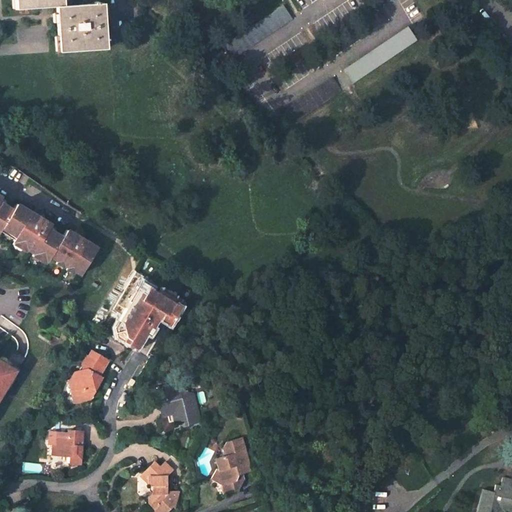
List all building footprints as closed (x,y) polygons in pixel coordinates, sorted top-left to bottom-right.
[(15,0),(16,9),(56,6),(63,6),(63,0),(15,0)] [(56,6),(59,51),(106,48),(103,3),(77,5),(72,5),(63,6),(56,6)] [(283,5),(224,45),(233,57),(291,17),(283,5)] [(409,28),(344,72),(353,84),(417,40),(409,28)] [(334,79),(287,111),(295,123),(342,91),(334,79)] [(0,202),(2,199),(0,197),(0,232),(2,229),(13,212),(7,209),(0,204),(0,202)] [(15,242),(26,250),(34,254),(46,262),(48,263),(51,259),(62,239),(56,235),(48,230),(50,226),(43,222),(42,216),(38,217),(37,213),(31,214),(25,210),(17,205),(13,212),(2,229),(16,237),(14,241),(13,242),(15,242)] [(16,237),(2,229),(0,232),(14,241),(16,237)] [(62,239),(51,259),(57,262),(64,267),(67,269),(74,273),(80,277),(97,250),(89,246),(84,242),(83,237),(78,237),(77,233),(72,234),(67,231),(62,239)] [(12,246),(24,253),(26,250),(15,242),(12,246)] [(32,258),(44,265),(46,262),(34,254),(32,258)] [(153,324),(157,318),(167,324),(171,327),(183,305),(174,300),(165,294),(163,297),(157,293),(153,291),(156,285),(135,272),(112,310),(121,316),(114,329),(117,338),(133,347),(137,349),(146,334),(149,336),(153,329),(151,327),(153,324)] [(157,293),(163,297),(165,294),(174,300),(176,297),(161,288),(157,293)] [(81,347),(95,325),(60,304),(41,292),(39,290),(25,311),(81,347)] [(167,324),(157,318),(153,324),(163,330),(167,324)] [(89,398),(102,377),(99,376),(107,360),(91,350),(88,355),(86,355),(82,363),(83,368),(74,371),(68,380),(72,396),(82,394),(89,398)] [(0,400),(9,386),(6,383),(12,373),(16,375),(21,366),(3,356),(1,359),(0,357),(0,400)] [(16,375),(12,373),(6,383),(9,386),(10,386),(17,376),(16,375)] [(200,422),(194,396),(179,387),(157,393),(154,397),(157,407),(161,409),(163,417),(173,414),(177,416),(178,422),(185,420),(188,419),(190,425),(200,422)] [(64,452),(72,452),(72,454),(72,462),(82,463),(84,430),(69,429),(69,431),(65,431),(58,430),(57,443),(55,443),(54,451),(54,453),(64,454),(64,452)] [(251,470),(242,438),(228,443),(224,449),(226,456),(217,459),(220,468),(217,469),(214,475),(215,481),(221,484),(226,483),(229,492),(239,488),(242,484),(239,474),(251,470)] [(149,477),(149,485),(152,485),(152,493),(148,497),(148,503),(155,509),(154,511),(166,511),(172,507),(173,509),(178,493),(166,493),(166,477),(172,471),(164,463),(159,468),(153,462),(144,472),(149,477)] [(140,475),(149,485),(149,477),(144,472),(140,475)] [(508,488),(510,479),(497,476),(495,485),(508,488)] [(511,511),(511,489),(508,488),(495,485),(493,484),(491,492),(481,489),(475,511),(503,511),(504,510),(507,511),(511,511)]
